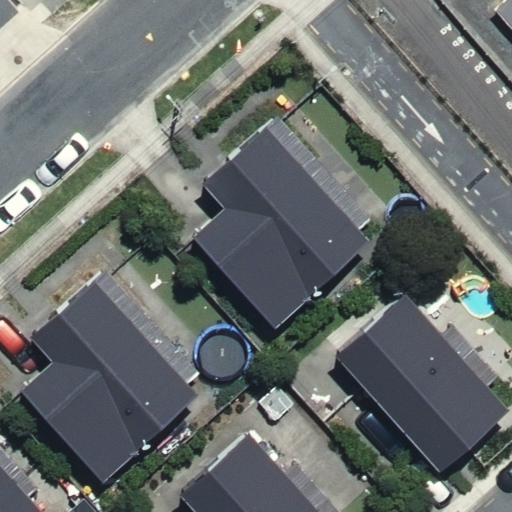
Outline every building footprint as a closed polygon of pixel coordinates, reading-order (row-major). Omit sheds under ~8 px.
[(511,0),(489,0),(485,4),(511,34),(511,0)] [(257,119),(193,177),(216,202),(185,230),(267,320),(361,234),(355,227),(366,217),(272,114),(262,124),(257,119)] [(457,255),(441,236),(422,253),(439,271),(457,255)] [(85,273),(21,331),(43,356),(12,384),(95,477),(190,388),(182,381),(194,371),(101,268),(90,278),(85,273)] [(395,286),(324,349),(429,467),(500,405),(481,384),(493,374),(447,322),(436,332),(395,286)] [(291,404),(275,384),(255,400),(271,420),(291,404)] [(279,470),(240,426),(170,488),(191,511),(338,511),(291,459),(279,470)] [(0,511),(40,511),(24,496),(34,487),(0,449),(0,511)]
